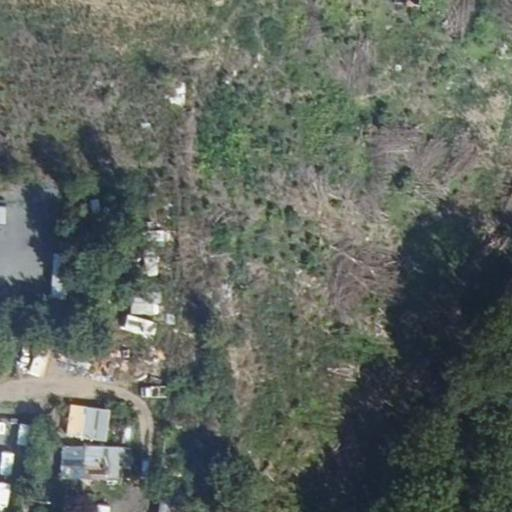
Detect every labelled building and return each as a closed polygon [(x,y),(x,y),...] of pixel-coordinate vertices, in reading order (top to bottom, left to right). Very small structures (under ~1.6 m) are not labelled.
[(14,224),(46,224),(45,193),(14,194),(14,224)] [(43,256),(40,280),(66,283),(69,259),(43,256)] [(192,308),(190,340),(205,340),(206,309),(192,308)] [(109,437),(111,407),(71,405),(69,434),(109,437)] [(64,445),(63,478),(114,479),(115,446),(64,445)] [(160,511),(179,511),(182,500),(163,496),(160,511)]
